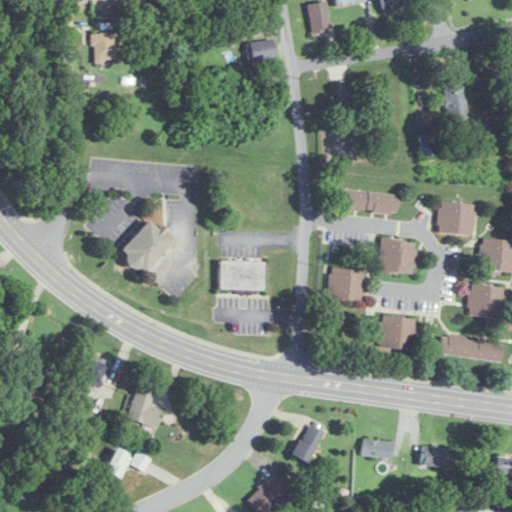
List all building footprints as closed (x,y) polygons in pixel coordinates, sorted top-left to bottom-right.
[(381,0),(386,12),(409,2),(408,0),(381,0)] [(308,4),(312,33),(330,31),(326,1),(308,4)] [(92,63),(114,63),(114,32),(92,32),(92,63)] [(273,60),(273,41),(250,41),(250,60),(273,60)] [(448,119),(468,114),(462,85),(442,89),(448,119)] [(419,134),(419,152),(442,152),(442,134),(419,134)] [(399,194),(336,189),(334,208),(397,214),(399,194)] [(436,232),(473,235),(475,203),(438,201),(436,232)] [(174,243),(150,219),(119,251),(142,274),(174,243)] [(416,242),(381,237),(376,270),(412,275),(416,242)] [(511,271),(511,239),(481,237),(478,268),(511,271)] [(219,290),(265,290),(265,260),(219,260),(219,290)] [(364,269),(328,268),(327,300),(363,301),(364,269)] [(502,318),(504,287),(469,284),(466,315),(502,318)] [(377,348),(413,350),(416,318),(379,315),(377,348)] [(503,342),(445,334),(442,355),(500,362),(503,342)] [(106,358),(82,354),(76,388),(101,392),(106,358)] [(149,406),(155,389),(138,383),(127,418),(156,428),(161,410),(149,406)] [(323,431),(307,423),(292,456),(308,463),(323,431)] [(393,442),(363,439),(361,455),(392,458),(393,442)] [(421,466),(446,467),(448,446),(422,444),(421,466)] [(119,478),(131,457),(116,448),(104,469),(119,478)] [(150,457),(134,452),(130,466),(146,471),(150,457)] [(495,474),(511,475),(511,457),(497,456),(495,474)] [(291,499),(284,492),(289,488),(275,473),(246,498),(258,511),(263,511),(278,500),(283,506),(291,499)]
